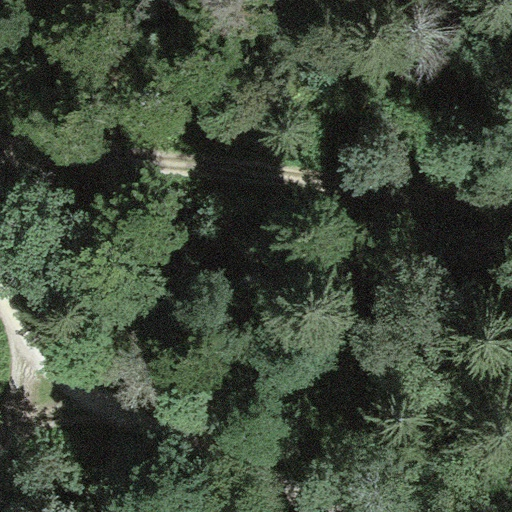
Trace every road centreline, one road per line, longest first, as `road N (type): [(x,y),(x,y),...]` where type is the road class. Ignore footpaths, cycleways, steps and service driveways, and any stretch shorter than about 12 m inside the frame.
road 1 (track): [(511,209),(259,178),(0,132)]
road 2 (track): [(66,388),(332,511)]
road 3 (track): [(0,287),(66,388)]
